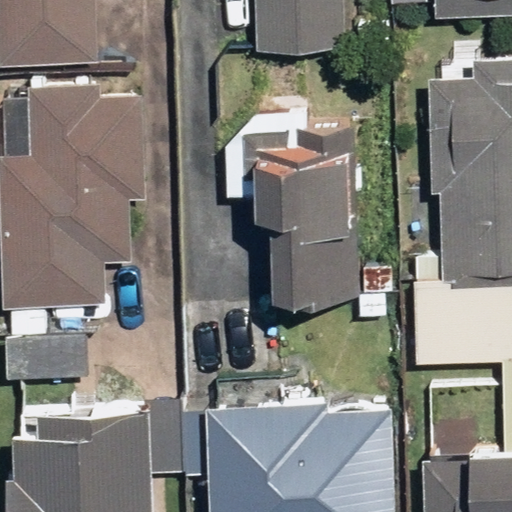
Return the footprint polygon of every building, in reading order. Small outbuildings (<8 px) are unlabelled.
[(6,0),(6,58),(98,58),(98,66),(137,66),(137,21),(101,21),(100,0),(6,0)] [(261,0),(263,44),(347,42),(346,0),(261,0)] [(511,9),(511,0),(439,0),(440,11),(511,9)] [(511,511),(511,47),(485,49),(486,72),(455,73),(456,92),(431,93),(434,187),(446,186),(448,249),(418,250),(421,347),(505,345),(508,443),(478,443),(478,455),(431,455),(430,511),(511,511)] [(38,74),(37,85),(9,84),(7,151),(2,299),(17,299),(16,332),(10,332),(8,371),(91,374),(92,328),(86,328),(87,296),(107,297),(108,255),(134,255),(136,193),(145,193),(148,89),(97,88),(98,76),(38,74)] [(302,137),(263,137),(262,206),(301,207),(300,233),(280,232),(279,285),(318,285),(318,292),(362,293),(366,122),(302,121),(302,137)] [(183,398),(154,399),(19,402),(21,511),(156,511),(156,468),(184,467),(183,398)] [(397,511),(396,402),(189,403),(190,467),(215,467),(215,511),(397,511)]
